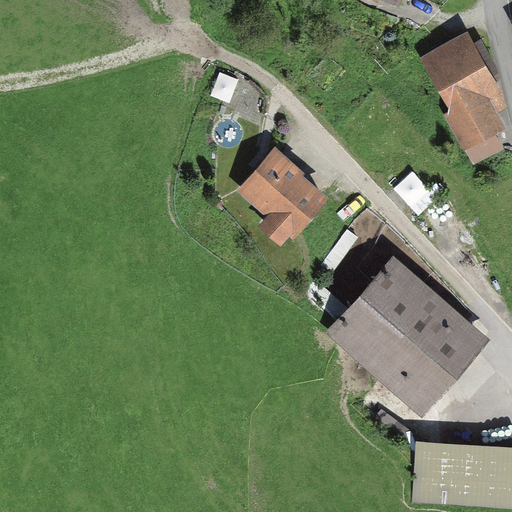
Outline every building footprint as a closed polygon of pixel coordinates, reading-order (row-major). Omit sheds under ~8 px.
[(504,90),(469,28),(419,56),(449,109),(442,113),(472,168),(506,149),(497,132),(507,127),(499,112),(508,107),(504,90)] [(307,170),(276,144),(238,189),(267,214),(259,224),(282,243),(290,234),(294,237),(331,195),(305,173),(307,170)] [(417,165),(396,185),(422,212),(443,192),(417,165)] [(334,265),(357,237),(348,230),(325,259),(334,265)] [(493,338),(395,252),(326,330),(424,416),(493,338)] [(321,283),(313,294),(334,309),(342,299),(321,283)] [(511,444),(417,440),(414,505),(511,509),(511,444)]
